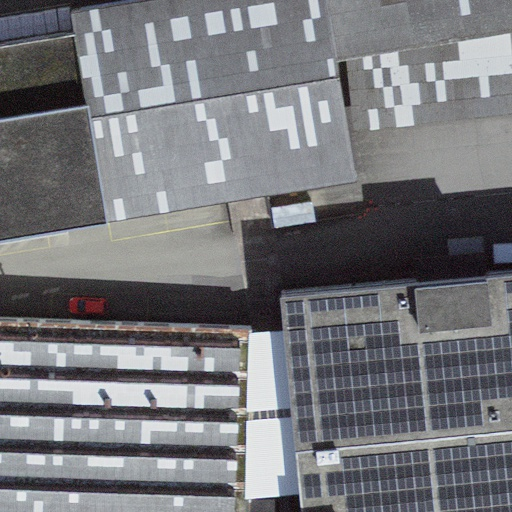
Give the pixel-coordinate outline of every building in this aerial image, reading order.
[(73,35),(106,222),(364,175),(336,34),(330,0),(120,0),(69,10),(73,35)] [(511,5),(511,0),(330,0),(336,34),(511,5)] [(73,35),(0,45),(0,233),(106,222),(73,35)] [(511,276),(267,301),(283,458),(511,435),(511,276)] [(238,511),(247,327),(0,315),(0,511),(238,511)] [(511,511),(511,436),(283,459),(288,511),(511,511)]
